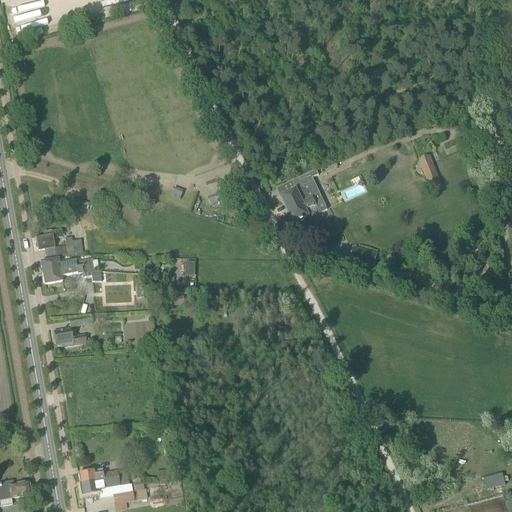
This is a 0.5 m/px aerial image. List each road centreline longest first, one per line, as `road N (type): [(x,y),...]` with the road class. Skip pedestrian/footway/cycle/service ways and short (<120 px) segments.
road 1 (residential): [(162,0),(411,511)]
road 2 (secondary): [(57,511),(0,176)]
road 3 (track): [(488,98),(511,253)]
